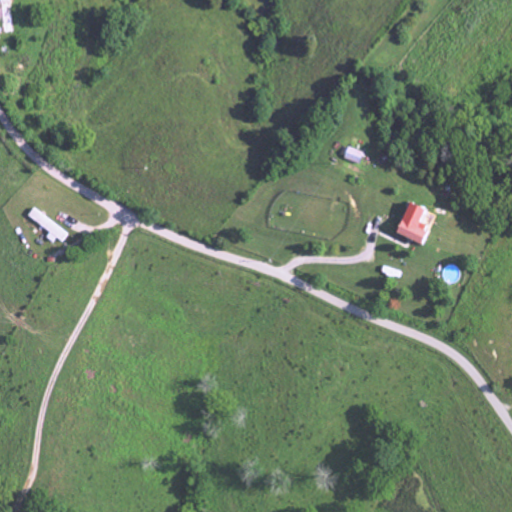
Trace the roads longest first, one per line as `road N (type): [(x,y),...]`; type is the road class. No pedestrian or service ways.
road 1 (residential): [(511,425),(443,350),(131,221),(43,165),(0,112)]
road 2 (residential): [(131,221),(52,385),(30,490),(16,511)]
